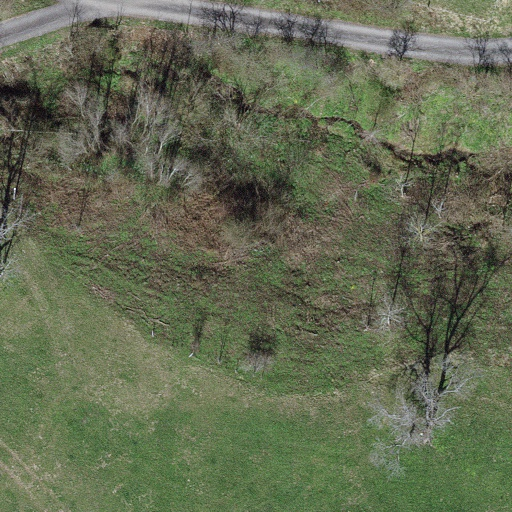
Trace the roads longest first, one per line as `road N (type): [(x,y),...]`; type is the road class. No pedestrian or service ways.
road 1 (track): [(155,0),(511,47)]
road 2 (track): [(0,41),(160,1)]
